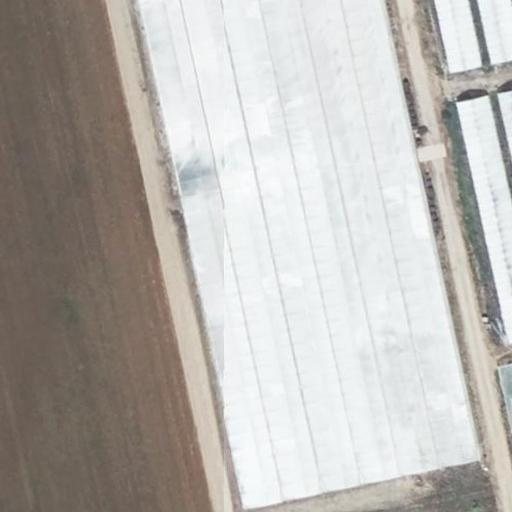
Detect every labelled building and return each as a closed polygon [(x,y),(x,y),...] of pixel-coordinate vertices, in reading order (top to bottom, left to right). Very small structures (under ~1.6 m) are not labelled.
[(138,0),(165,150),(181,108),(190,160),(174,155),(178,177),(195,160),(205,170),(212,150),(194,144),(217,140),(218,143),(237,139),(231,107),(248,104),(250,114),(251,114),(259,117),(264,143),(269,138),(282,103),(314,135),(324,106),(358,100),(349,109),(353,135),(389,37),(382,0),(138,0)] [(467,0),(433,0),(449,73),(481,67),(467,0)] [(511,14),(509,0),(476,0),(489,65),(511,60),(511,14)] [(511,88),(500,91),(511,153),(511,88)] [(511,342),(511,206),(492,94),(461,99),(504,344),(511,342)] [(196,263),(244,506),(483,458),(443,261),(434,263),(429,241),(421,255),(402,258),(403,259),(380,246),(376,226),(354,262),(349,259),(344,231),(334,247),(317,250),(328,257),(338,306),(301,249),(291,255),(308,265),(297,273),(282,264),(290,302),(265,307),(274,292),(244,246),(229,249),(233,270),(209,286),(216,275),(196,263)]
